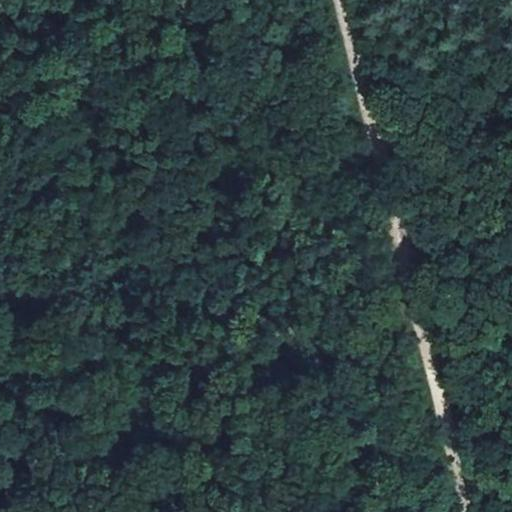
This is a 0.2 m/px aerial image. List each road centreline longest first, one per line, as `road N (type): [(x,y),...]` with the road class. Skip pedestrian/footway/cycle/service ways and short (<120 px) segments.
road 1 (track): [(343,0),(412,283)]
road 2 (track): [(412,283),(468,511)]
